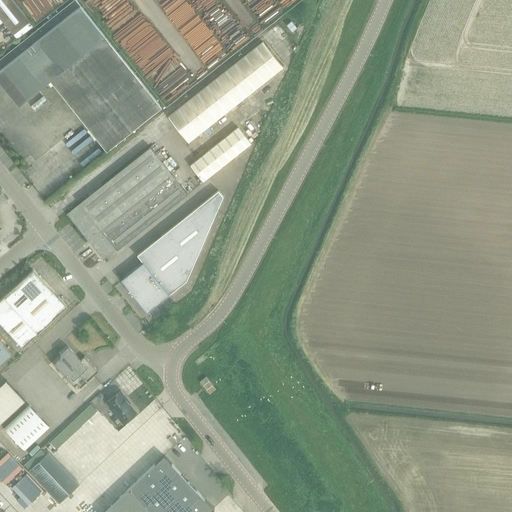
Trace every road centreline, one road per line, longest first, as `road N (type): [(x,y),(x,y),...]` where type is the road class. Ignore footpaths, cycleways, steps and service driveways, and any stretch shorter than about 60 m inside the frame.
road 1 (tertiary): [(171,369),(181,347),(231,298),(385,0)]
road 2 (unclassified): [(171,369),(137,347),(43,230)]
road 3 (tertiary): [(269,511),(177,397),(171,369)]
